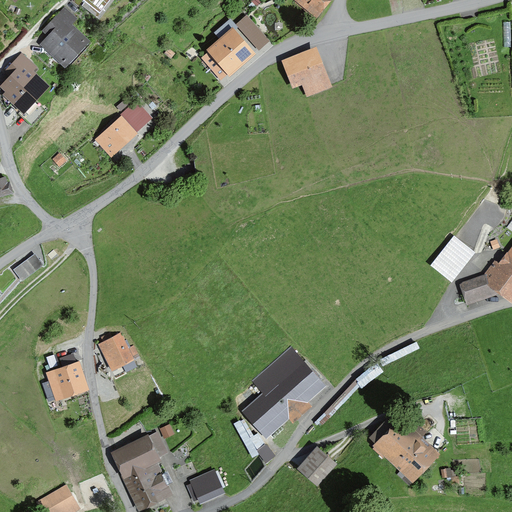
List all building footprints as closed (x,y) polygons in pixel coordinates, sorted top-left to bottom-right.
[(110,0),(82,0),(100,13),(110,0)] [(303,0),(318,10),(326,0),(303,0)] [(53,52),(64,62),(85,40),(70,26),(77,18),(65,7),(46,28),(53,35),(45,44),(48,47),(44,52),(49,56),(53,52)] [(268,40),(247,16),(239,24),(260,47),(268,40)] [(221,78),(229,71),(226,68),(247,50),(236,37),(237,36),(232,31),(230,32),(225,24),(215,33),(221,40),(210,50),(212,52),(204,58),(221,78)] [(302,80),(307,94),(327,86),(315,55),(285,66),(292,84),(302,80)] [(8,95),(22,108),(43,86),(27,72),(32,66),(21,56),(10,67),(16,72),(4,86),(10,92),(8,95)] [(31,104),(22,114),(33,124),(42,114),(31,104)] [(127,114),(101,138),(113,151),(133,132),(131,129),(137,124),(127,114)] [(0,195),(8,193),(3,177),(0,177),(0,195)] [(434,263),(452,277),(471,253),(453,239),(434,263)] [(469,300),(500,290),(509,296),(511,291),(511,251),(509,255),(507,253),(501,261),(495,260),(482,277),(463,283),(469,300)] [(14,271),(21,281),(40,267),(33,257),(14,271)] [(122,362),(126,370),(133,367),(118,334),(112,336),(110,332),(102,336),(104,340),(100,342),(111,367),(122,362)] [(294,417),(306,406),(299,398),(319,382),(290,348),(255,377),(267,392),(248,409),(264,428),(287,408),(294,417)] [(51,368),(59,366),(56,355),(48,357),(51,368)] [(55,384),(58,395),(87,386),(82,369),(78,371),(75,363),(52,370),(55,378),(56,378),(57,383),(55,384)] [(234,423),(250,449),(255,458),(261,454),(267,464),(276,458),(259,431),(254,434),(244,417),(234,423)] [(398,464),(412,478),(434,455),(419,440),(427,432),(420,425),(413,433),(399,421),(395,426),(388,420),(373,436),(379,442),(374,447),(384,456),(388,452),(399,462),(398,464)] [(116,453),(125,473),(121,475),(126,485),(131,483),(140,503),(160,494),(161,497),(169,493),(159,470),(149,475),(145,465),(157,459),(147,438),(116,453)] [(318,449),(300,468),(316,483),(334,463),(318,449)] [(255,479),(267,464),(257,456),(245,471),(255,479)] [(191,479),(198,495),(221,486),(214,469),(191,479)] [(39,501),(45,511),(60,511),(76,503),(65,486),(39,501)]
